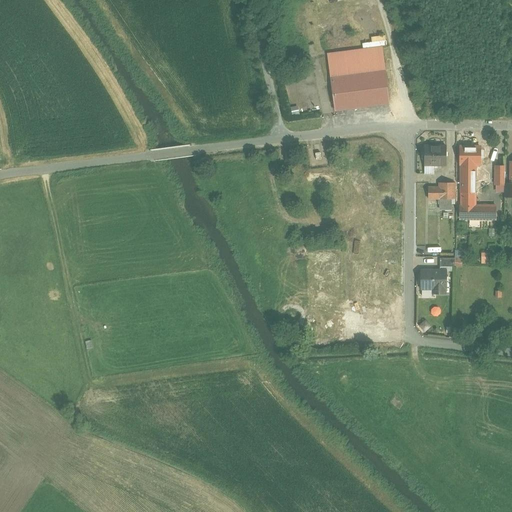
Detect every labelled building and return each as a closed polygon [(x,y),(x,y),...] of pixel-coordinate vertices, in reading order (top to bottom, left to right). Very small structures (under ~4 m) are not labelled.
[(382,47),(328,54),(331,79),(385,72),(382,47)] [(385,72),(331,79),(336,110),(344,109),(344,112),(346,114),(353,113),(354,111),(354,108),(389,103),(385,72)] [(447,146),(425,146),(425,164),(433,164),(447,164),(447,146)] [(481,146),(461,146),(461,164),(462,164),(462,205),(476,205),(476,164),(481,164),(481,146)] [(433,164),(425,164),(425,173),(433,173),(433,164)] [(505,166),(496,166),(496,184),(505,184),(505,166)] [(455,183),(440,182),(440,187),(440,198),(455,198),(455,183)] [(440,187),(429,187),(429,198),(440,198),(440,187)] [(439,199),(439,211),(452,211),(452,199),(439,199)] [(462,205),(461,205),(461,219),(496,219),(496,205),(462,205)] [(490,253),(481,253),(481,264),(490,264),(490,253)] [(456,258),(440,258),(440,266),(455,266),(456,258)] [(446,270),(422,270),(422,287),(434,287),(434,292),(445,292),(445,287),(446,287),(446,270)] [(388,328),(399,328),(399,316),(388,316),(388,328)]
